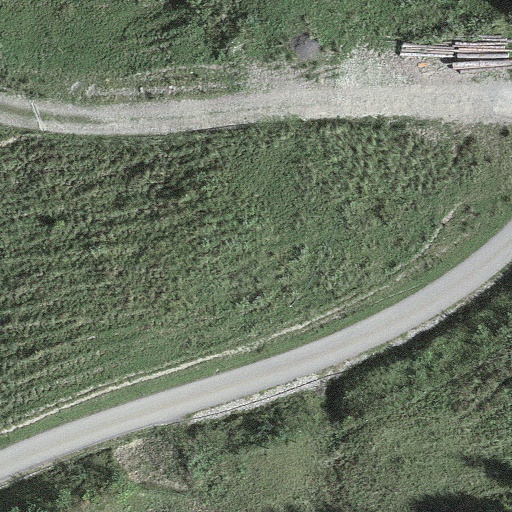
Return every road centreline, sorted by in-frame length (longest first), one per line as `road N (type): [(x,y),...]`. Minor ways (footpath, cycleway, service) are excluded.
road 1 (unclassified): [(511,241),(415,310),(343,346),(0,467)]
road 2 (track): [(0,98),(43,114),(153,118),(303,95),(511,99)]
